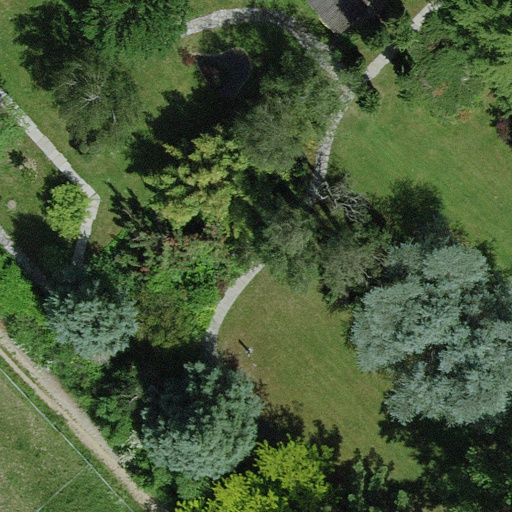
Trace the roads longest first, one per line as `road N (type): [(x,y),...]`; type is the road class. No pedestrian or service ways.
road 1 (motorway): [(511,153),(0,379)]
road 2 (track): [(161,511),(0,326)]
